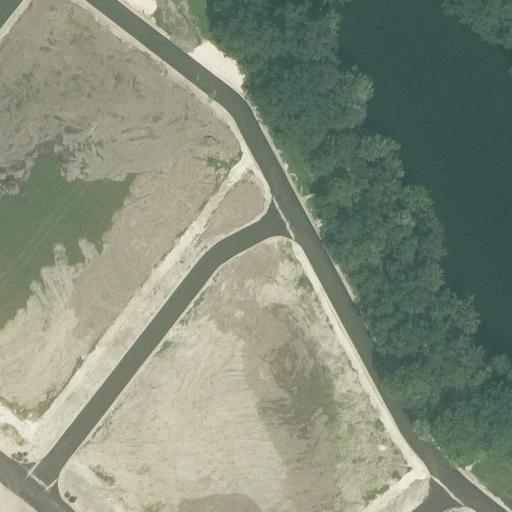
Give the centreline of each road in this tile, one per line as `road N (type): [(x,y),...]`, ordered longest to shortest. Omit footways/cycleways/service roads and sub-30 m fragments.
road 1 (residential): [(293,219),(208,263),(30,495)]
road 2 (residential): [(451,485),(407,436),(293,219)]
road 3 (residential): [(293,219),(221,95),(95,0)]
